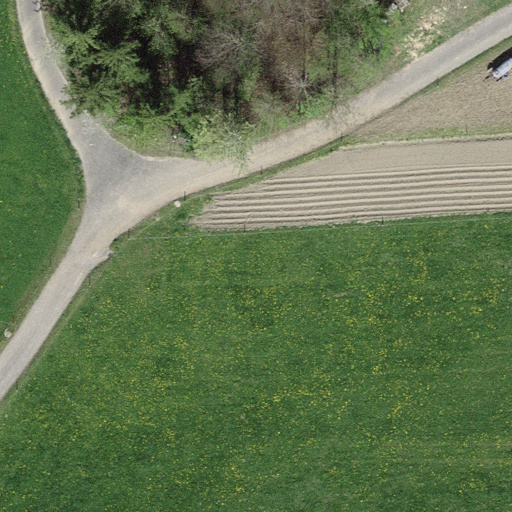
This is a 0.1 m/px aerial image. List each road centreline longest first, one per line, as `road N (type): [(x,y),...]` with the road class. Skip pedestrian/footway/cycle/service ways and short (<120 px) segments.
road 1 (track): [(511,18),(297,139),(115,203)]
road 2 (track): [(115,203),(43,65),(27,0)]
road 3 (track): [(115,203),(0,378)]
